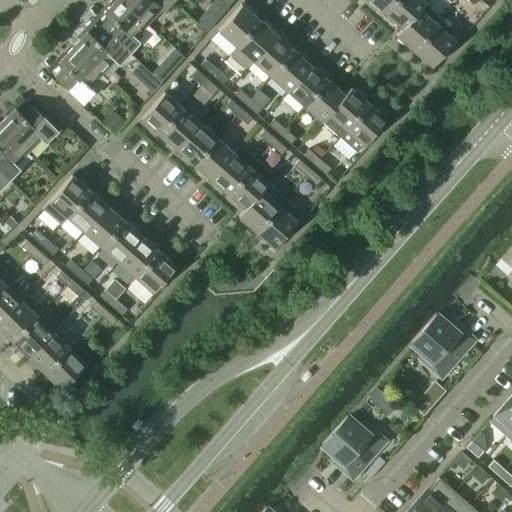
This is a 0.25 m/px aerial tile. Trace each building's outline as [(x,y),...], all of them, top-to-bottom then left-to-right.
[(147,23),(121,0),(114,0),(103,12),(112,20),(104,29),(128,51),(138,41),(134,38),(147,23)] [(121,0),(147,23),(160,9),(164,12),(173,2),(171,0),(121,0)] [(396,0),(370,0),(385,12),(396,0)] [(396,0),(385,12),(402,27),(402,28),(419,9),(420,9),(425,3),(426,2),(423,0),(396,0)] [(218,30),(235,45),(236,45),(258,19),(241,3),(218,30)] [(442,18),(425,3),(420,9),(419,9),(402,28),(402,27),(396,34),(413,50),(436,24),(442,18)] [(276,34),(258,19),(236,45),(235,45),(230,51),(231,57),(241,66),(248,66),(253,60),(276,34)] [(436,24),(413,50),(431,65),(454,39),(436,24)] [(72,46),(102,73),(115,59),(118,62),(128,51),(104,29),(95,39),(87,30),(72,46)] [(253,60),(270,75),(293,49),(276,34),(253,60)] [(102,73),(72,46),(58,62),(67,70),(58,80),(82,102),(92,91),(89,87),(102,73)] [(270,75),(287,90),(310,64),(293,49),(270,75)] [(200,64),(210,74),(216,67),(205,58),(200,64)] [(327,79),(310,64),(287,90),(304,105),(327,79)] [(216,67),(210,74),(222,83),(227,77),(216,67)] [(202,84),(207,78),(196,69),(191,74),(202,84)] [(218,88),(207,78),(202,84),(213,94),(218,88)] [(344,94),(327,79),(304,105),(322,121),(328,113),(344,94)] [(322,121),(338,136),(368,102),(350,86),(344,94),(328,113),(322,121)] [(245,103),(250,98),(239,88),(234,94),(245,103)] [(159,133),(182,107),(164,91),(141,117),(159,133)] [(261,107),(250,98),(245,103),(256,113),(261,107)] [(236,114),(241,108),(230,99),(225,105),(236,114)] [(338,136),(339,136),(356,151),(386,118),(368,102),(338,136)] [(15,108),(0,122),(0,123),(28,151),(42,137),(45,140),(56,130),(54,128),(59,122),(48,111),(42,117),(32,107),(23,116),(15,108)] [(159,133),(176,148),(199,122),(182,107),(159,133)] [(252,118),(241,108),(236,114),(246,124),(252,118)] [(279,133),(285,128),(274,118),(268,124),(279,133)] [(216,137),(199,122),(176,148),(193,163),(216,137)] [(0,170),(8,178),(18,168),(14,165),(28,151),(0,123),(0,170)] [(270,144),(275,138),(264,128),(259,134),(270,144)] [(295,137),(285,128),(279,133),(290,143),(295,137)] [(233,152),(216,137),(193,163),(210,178),(233,152)] [(286,148),(275,138),(270,144),(281,154),(286,148)] [(210,178),(227,193),(257,159),(240,144),(233,152),(210,178)] [(314,164),(319,158),(308,148),(303,154),(314,164)] [(330,167),(319,158),(314,164),(325,174),(330,167)] [(227,193),(244,208),(245,208),(261,189),(262,190),(268,182),(274,175),(257,159),(227,193)] [(294,165),(305,174),(310,168),(299,159),(294,165)] [(310,168),(305,174),(315,184),(321,178),(310,168)] [(66,215),(66,216),(89,190),(71,174),(42,208),(60,223),(66,215)] [(285,197),(268,182),(262,190),(261,189),(245,208),(244,208),(238,215),(256,231),(285,197)] [(66,216),(83,231),(106,205),(89,190),(66,216)] [(285,197),(256,231),(273,246),(303,212),(285,197)] [(83,231),(100,246),(123,220),(106,205),(83,231)] [(100,246),(118,261),(140,235),(123,220),(100,246)] [(30,235),(41,244),(46,238),(36,229),(30,235)] [(118,261),(135,276),(158,250),(140,235),(118,261)] [(46,238),(41,244),(52,254),(57,248),(46,238)] [(21,246),(32,255),(37,249),(26,239),(21,246)] [(37,249),(32,255),(43,265),(48,259),(37,249)] [(158,250),(135,276),(128,283),(146,299),(176,265),(158,250)] [(76,274),(81,268),(70,259),(65,265),(76,274)] [(0,285),(3,282),(11,276),(0,265),(0,285)] [(92,278),(81,268),(76,274),(86,284),(92,278)] [(66,285),(71,279),(61,270),(56,276),(66,285)] [(0,285),(0,318),(20,299),(27,292),(11,276),(3,282),(0,285)] [(82,289),(71,279),(66,285),(77,294),(82,289)] [(99,295),(110,304),(115,298),(104,289),(99,295)] [(43,308),(27,292),(20,299),(0,318),(0,328),(11,339),(36,315),(43,308)] [(115,298),(110,304),(121,314),(126,308),(115,298)] [(90,306),(100,315),(106,309),(95,299),(90,306)] [(11,339),(27,355),(52,331),(59,324),(43,308),(36,315),(11,339)] [(106,309),(100,315),(111,325),(117,319),(106,309)] [(435,313),(411,341),(426,355),(422,359),(440,374),(471,338),(460,328),(456,332),(435,313)] [(27,355),(44,371),(68,347),(52,331),(27,355)] [(75,339),(68,347),(44,371),(61,388),(92,356),(75,339)] [(511,392),(489,419),(506,434),(511,426),(511,392)] [(361,428),(346,415),(322,443),(343,461),(339,465),(351,475),(382,440),(365,424),(361,428)] [(482,450),(471,440),(465,446),(477,457),(482,450)] [(461,452),(453,461),(462,469),(470,460),(464,454),(461,452)] [(498,476),(504,469),(493,459),(487,466),(498,476)] [(478,466),(470,474),(480,483),(488,474),(483,470),(478,466)] [(511,483),(511,475),(504,469),(498,476),(510,486),(511,483)] [(435,511),(454,491),(438,477),(407,511),(435,511)] [(498,484),(491,492),(500,499),(507,491),(502,487),(498,484)] [(462,511),(469,504),(454,491),(435,511),(462,511)]
